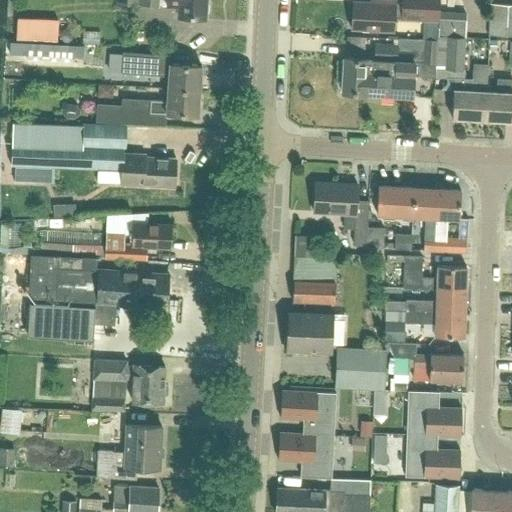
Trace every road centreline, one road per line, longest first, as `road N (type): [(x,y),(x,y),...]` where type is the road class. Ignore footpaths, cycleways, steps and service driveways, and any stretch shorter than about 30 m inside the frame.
road 1 (tertiary): [(239,511),(261,145)]
road 2 (residential): [(489,156),(481,426),(491,448),(511,461)]
road 3 (residential): [(489,156),(261,145)]
road 4 (tertiary): [(261,145),(267,0)]
